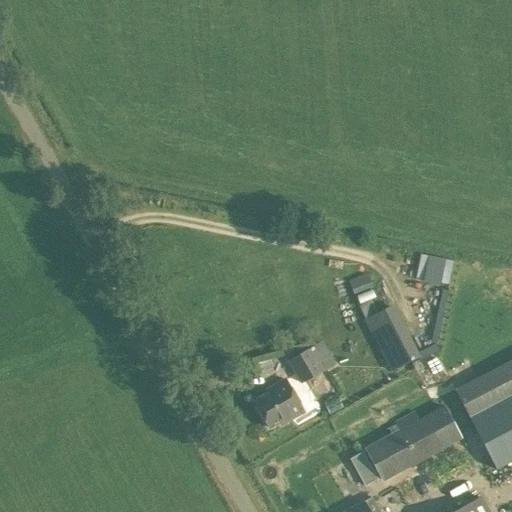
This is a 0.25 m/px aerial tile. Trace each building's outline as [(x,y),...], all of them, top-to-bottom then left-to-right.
[(416,278),(449,284),(454,259),(420,252),(416,278)] [(359,314),(380,310),(374,274),(353,278),(359,314)] [(393,305),(364,320),(391,372),(420,357),(393,305)] [(299,384),(321,371),(308,350),(287,362),(299,384)] [(496,470),(511,462),(511,359),(454,390),(496,470)] [(279,426),(302,413),(284,380),(272,387),(273,390),(252,403),(267,429),(277,423),(279,426)] [(382,482),(461,438),(443,405),(364,448),(382,482)] [(349,457),(364,485),(378,477),(363,450),(349,457)] [(489,511),(481,496),(452,511),(489,511)] [(378,511),(371,498),(346,511),(378,511)]
